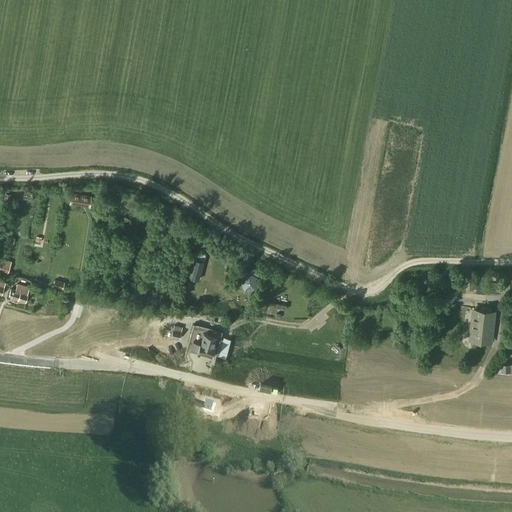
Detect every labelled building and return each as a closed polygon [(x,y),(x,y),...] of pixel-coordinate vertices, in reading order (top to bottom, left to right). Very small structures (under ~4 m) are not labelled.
[(88,208),(89,198),(69,195),(67,205),(88,208)] [(188,277),(201,281),(207,262),(194,258),(188,277)] [(12,262),(2,259),(0,267),(0,272),(8,275),(12,262)] [(241,280),(245,289),(255,288),(257,278),(248,273),(241,280)] [(53,287),(62,289),(64,283),(55,280),(53,287)] [(476,280),(475,293),(499,295),(500,282),(476,280)] [(9,298),(13,299),(13,302),(17,303),(18,301),(25,303),(30,287),(17,284),(15,290),(11,289),(9,298)] [(472,339),(483,341),(484,338),(489,339),(492,313),(491,313),(491,307),(481,306),(481,312),(478,312),(478,314),(474,314),(472,339)] [(174,325),(171,337),(179,339),(182,328),(174,325)] [(196,342),(193,352),(215,358),(218,349),(216,348),(219,338),(207,335),(204,345),(196,342)] [(501,365),(501,372),(509,372),(509,364),(501,365)] [(206,402),(204,408),(211,410),(213,404),(206,402)]
